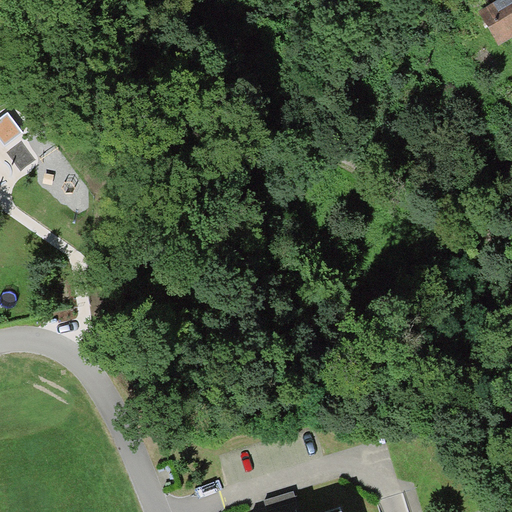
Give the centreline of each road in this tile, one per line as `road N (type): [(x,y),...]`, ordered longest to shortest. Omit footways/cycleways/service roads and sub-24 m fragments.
road 1 (track): [(486,232),(347,164),(279,112),(215,0)]
road 2 (residential): [(0,342),(25,340),(77,358),(108,396),(158,511)]
